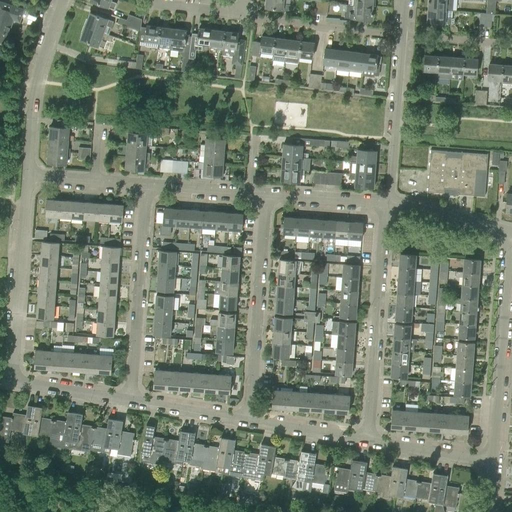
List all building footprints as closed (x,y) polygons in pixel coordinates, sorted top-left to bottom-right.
[(109,0),(90,0),(90,1),(113,9),(116,3),(109,1),(109,0)] [(283,0),(266,0),(265,8),(289,11),(290,5),(283,4),(283,0)] [(428,0),(428,9),(452,11),(452,0),(428,0)] [(0,7),(0,38),(5,40),(4,43),(5,43),(11,23),(9,22),(10,19),(19,21),(23,10),(5,4),(3,9),(0,7)] [(355,6),(348,5),(347,5),(346,12),(344,12),(344,18),(371,20),(372,7),(355,6)] [(452,11),(428,9),(427,23),(451,24),(452,11)] [(86,19),(83,26),(102,33),(105,26),(111,28),(113,22),(90,13),(88,20),(86,19)] [(128,15),(126,20),(141,26),(141,20),(128,15)] [(141,26),(126,20),(119,18),(117,23),(140,32),(141,26)] [(102,33),(83,26),(81,33),(83,34),(80,40),(103,48),(106,42),(109,44),(112,37),(102,33)] [(158,43),(160,28),(147,26),(144,47),(157,48),(158,43)] [(160,28),(158,43),(171,45),(173,29),(160,28)] [(192,34),(190,47),(190,49),(202,51),(202,45),(210,46),(211,30),(198,28),(198,34),(192,34)] [(173,29),(171,45),(170,51),(183,53),(181,72),(187,73),(189,59),(190,49),(190,47),(184,46),(186,31),(173,29)] [(211,30),(210,46),(217,46),(216,50),(222,50),(225,32),(211,30)] [(222,50),(223,50),(222,55),(237,57),(234,78),(240,79),(245,41),(237,39),(238,34),(225,32),(222,50)] [(273,54),(275,38),(262,37),(261,43),(253,42),(251,55),(259,56),(260,52),(273,54)] [(273,54),(272,60),(285,62),(286,55),(288,40),(275,38),(273,54)] [(288,40),(286,55),(285,62),(298,64),(299,57),(301,42),(288,40)] [(314,43),(301,42),(299,57),(312,59),(314,43)] [(325,49),(324,59),(323,64),(336,66),(338,50),(325,49)] [(338,50),(336,66),(336,70),(349,72),(349,71),(351,52),(338,50)] [(351,52),(349,71),(362,73),(364,54),(351,52)] [(364,54),(362,73),(361,76),(374,78),(375,75),(378,76),(379,66),(376,65),(377,55),(364,54)] [(437,72),(438,57),(425,56),(424,71),(437,72)] [(438,57),(437,72),(436,78),(449,79),(450,73),(451,57),(438,57)] [(451,57),(450,73),(463,74),(464,58),(451,57)] [(464,58),(463,74),(476,75),(477,59),(464,58)] [(118,61),(117,67),(135,69),(136,63),(118,61)] [(489,64),(488,74),(488,80),(501,81),(502,65),(489,64)] [(511,65),(502,65),(501,81),(501,84),(511,84),(511,65)] [(50,127),(49,139),(67,140),(70,141),(71,136),(67,136),(68,129),(74,129),(74,121),(57,120),(57,127),(50,127)] [(147,134),(138,133),(128,132),(128,133),(127,145),(146,147),(148,147),(148,146),(152,147),(152,137),(151,135),(147,134)] [(205,138),(205,144),(200,144),(199,150),(202,151),(224,152),(225,140),(205,138)] [(49,139),(49,151),(69,153),(70,149),(67,149),(67,140),(49,139)] [(302,146),(293,145),(283,144),(282,157),(301,158),(304,159),(304,154),(302,154),(302,146)] [(127,145),(126,157),(148,159),(148,155),(145,155),(146,147),(127,145)] [(202,151),(199,150),(199,156),(204,156),(204,163),(223,164),(224,152),(202,151)] [(350,156),(350,162),(356,162),(375,164),(376,151),(357,150),(357,157),(350,156)] [(462,151),(462,152),(430,150),(427,192),(444,193),(444,192),(458,193),(458,195),(485,197),(488,154),(462,151)] [(69,153),(49,151),(48,163),(47,163),(47,164),(66,165),(66,164),(65,164),(66,156),(69,157),(69,153)] [(491,152),(490,165),(498,165),(499,152),(491,152)] [(148,159),(126,157),(126,169),(125,169),(144,171),(144,163),(147,163),(148,159)] [(301,158),(282,157),(281,169),(305,171),(307,171),(308,159),(304,159),(301,158)] [(349,167),(349,174),(353,174),(355,174),(374,176),(375,164),(356,162),(350,162),(349,167)] [(198,169),(201,169),(200,178),(199,178),(199,179),(214,180),(215,176),(221,177),(222,177),(223,164),(204,163),(198,163),(198,169)] [(305,171),(281,169),(280,181),(299,183),(300,175),(305,176),(305,171)] [(349,174),(348,179),(355,180),(355,187),(374,188),(374,176),(355,174),(353,174),(349,174)] [(58,218),(60,201),(47,200),(46,217),(58,218)] [(60,201),(58,218),(71,219),(72,202),(60,201)] [(85,203),(72,202),(71,219),(84,220),(85,203)] [(85,203),(84,220),(96,220),(97,203),(85,203)] [(97,203),(96,220),(109,221),(110,204),(97,203)] [(123,205),(110,204),(109,221),(121,222),(123,205)] [(176,226),(177,209),(164,208),(163,224),(161,224),(160,235),(170,235),(170,226),(176,226)] [(190,210),(177,209),(176,226),(189,227),(190,210)] [(190,210),(189,227),(202,228),(203,211),(190,210)] [(203,211),(202,228),(215,229),(216,212),(203,211)] [(229,213),(216,212),(215,229),(228,230),(229,213)] [(229,213),(228,230),(241,231),(242,214),(229,213)] [(296,235),(297,218),(284,217),(283,234),(296,235)] [(297,218),(296,235),(309,236),(310,219),(297,218)] [(323,220),(310,219),(309,236),(322,237),(323,220)] [(336,221),(323,220),(322,237),(335,238),(336,221)] [(349,222),(336,221),(335,238),(348,239),(349,222)] [(349,222),(348,239),(361,240),(362,223),(349,222)] [(42,242),(41,255),(58,256),(59,243),(42,242)] [(120,248),(110,247),(103,246),(102,259),(119,260),(120,248)] [(159,251),(158,264),(175,265),(176,252),(159,251)] [(400,254),(399,267),(415,269),(416,255),(400,254)] [(41,255),(40,267),(57,268),(58,256),(41,255)] [(239,257),(230,256),(223,256),(222,269),(239,270),(239,257)] [(119,260),(102,259),(101,272),(118,273),(119,260)] [(464,259),(464,269),(463,272),(479,273),(480,260),(464,259)] [(279,260),(278,273),(294,274),(295,261),(279,260)] [(158,264),(157,277),(174,278),(175,265),(158,264)] [(359,266),(349,265),(343,264),(342,278),(358,279),(359,266)] [(40,267),(39,280),(56,281),(57,268),(40,267)] [(399,267),(398,280),(414,282),(415,269),(399,267)] [(239,270),(222,269),(221,282),(238,283),(239,270)] [(118,273),(101,272),(100,284),(117,286),(118,273)] [(463,272),(457,272),(457,277),(463,277),(462,285),(478,286),(479,273),(463,272)] [(278,273),(277,286),(293,287),(294,274),(278,273)] [(174,278),(157,277),(156,290),(173,291),(174,278)] [(358,279),(342,278),(341,291),(357,292),(358,279)] [(39,280),(38,292),(55,294),(56,281),(39,280)] [(398,280),(397,293),(413,295),(414,282),(398,280)] [(238,283),(221,282),(215,281),(214,294),(220,295),(237,296),(238,283)] [(100,288),(99,297),(116,298),(117,286),(100,284),(100,286),(100,288)] [(478,286),(462,285),(462,298),(477,299),(478,286)] [(293,287),(277,286),(276,299),(292,300),(293,287)] [(341,291),(340,304),(356,305),(357,292),(341,291)] [(55,294),(38,292),(37,305),(54,306),(55,294)] [(204,294),(198,293),(197,308),(205,309),(206,300),(203,300),(204,294)] [(413,295),(397,293),(396,306),(412,308),(413,295)] [(173,296),(166,296),(156,295),(155,308),(172,310),(173,296)] [(237,296),(220,295),(219,308),(236,309),(237,296)] [(116,298),(99,297),(98,310),(115,311),(116,298)] [(477,299),(462,298),(456,298),(456,302),(461,303),(461,311),(476,312),(477,299)] [(292,300),(276,299),(275,312),(291,313),(292,300)] [(314,302),(308,301),(308,307),(305,306),(305,312),(314,313),(314,302)] [(356,305),(340,304),(339,317),(355,318),(356,305)] [(54,306),(37,305),(36,318),(53,319),(54,306)] [(412,308),(396,306),(395,319),(411,321),(412,308)] [(155,308),(154,321),(171,323),(172,310),(155,308)] [(205,309),(197,308),(195,324),(202,324),(204,324),(205,309)] [(98,310),(97,322),(114,324),(115,311),(98,310)] [(461,311),(460,324),(475,325),(476,312),(461,311)] [(320,313),(314,313),(305,312),(304,312),(303,322),(307,322),(313,322),(319,323),(320,313)] [(219,313),(218,320),(210,319),(210,326),(218,326),(234,327),(235,314),(219,313)] [(291,318),(285,318),(275,317),(274,330),(290,331),(291,318)] [(171,323),(154,321),(153,335),(170,336),(171,323)] [(114,324),(97,322),(96,335),(113,336),(114,324)] [(355,323),(345,322),(339,322),(338,335),(354,336),(355,323)] [(475,325),(460,324),(459,337),(474,339),(475,325)] [(410,326),(405,325),(395,325),(394,338),(409,339),(410,326)] [(218,326),(217,339),(233,340),(234,327),(218,326)] [(274,330),(273,343),(289,345),(290,331),(274,330)] [(354,336),(338,335),(337,348),(353,349),(354,336)] [(394,338),(393,351),(408,352),(409,339),(394,338)] [(233,340),(217,339),(216,352),(232,354),(233,340)] [(474,343),(464,343),(458,342),(457,355),(473,357),(474,343)] [(289,345),(273,343),(272,357),(288,358),(289,345)] [(353,349),(337,348),(336,361),(352,362),(353,349)] [(48,351),(46,351),(36,350),(34,368),(47,369),(48,351)] [(61,352),(48,351),(47,369),(60,370),(61,352)] [(408,352),(393,351),(392,364),(407,365),(408,352)] [(74,353),(61,352),(60,370),(72,371),(74,353)] [(74,353),(72,371),(85,371),(86,354),(74,353)] [(86,354),(85,371),(98,372),(99,355),(86,354)] [(99,355),(98,372),(110,373),(112,356),(99,355)] [(473,357),(457,355),(456,368),(472,370),(473,357)] [(352,362),(336,361),(335,374),(351,375),(352,362)] [(407,365),(392,364),(391,377),(406,378),(407,365)] [(472,370),(456,368),(451,368),(450,381),(455,382),(471,383),(472,370)] [(167,371),(165,371),(155,370),(153,388),(166,389),(167,371)] [(180,372),(167,371),(166,389),(179,390),(180,372)] [(193,373),(180,372),(179,390),(191,391),(193,373)] [(193,373),(191,391),(204,392),(205,374),(193,373)] [(205,374),(204,392),(217,392),(218,375),(205,374)] [(231,376),(218,375),(217,392),(229,393),(231,376)] [(471,383),(455,382),(454,395),(470,396),(471,383)] [(286,391),(283,391),(273,390),(272,408),(285,409),(286,391)] [(286,391),(285,409),(297,410),(299,392),(286,391)] [(299,392),(297,410),(310,411),(311,393),(299,392)] [(324,394),(311,393),(310,411),(323,412),(324,394)] [(324,394),(323,412),(335,412),(337,395),(324,394)] [(349,396),(337,395),(335,412),(348,413),(348,408),(349,396)] [(2,416),(0,426),(0,428),(0,440),(8,442),(10,430),(22,432),(22,433),(30,435),(35,406),(27,405),(26,415),(13,413),(12,418),(2,416)] [(42,408),(35,406),(30,435),(37,436),(38,434),(50,436),(53,419),(41,417),(42,408)] [(405,411),(402,411),(392,410),(391,428),(403,429),(405,411)] [(417,412),(405,411),(403,429),(416,430),(417,412)] [(53,419),(50,436),(49,445),(62,447),(64,440),(70,441),(75,413),(68,412),(66,422),(53,419)] [(430,413),(417,412),(416,430),(429,431),(430,413)] [(75,413),(70,441),(69,448),(89,452),(90,448),(94,426),(81,424),(83,414),(75,413)] [(430,413),(429,431),(441,432),(443,414),(430,413)] [(455,415),(443,414),(441,432),(454,432),(455,415)] [(455,415),(454,432),(467,433),(468,416),(455,415)] [(94,426),(90,448),(110,452),(110,448),(115,420),(108,418),(106,428),(94,426)] [(115,420),(110,448),(117,449),(116,453),(130,455),(134,433),(121,431),(123,421),(115,420)] [(146,425),(140,461),(161,465),(162,461),(163,455),(166,439),(153,436),(155,427),(146,425)] [(166,439),(163,455),(162,461),(182,464),(182,460),(187,432),(180,431),(178,441),(166,439)] [(195,433),(187,432),(182,460),(190,462),(191,459),(203,462),(206,445),(193,443),(195,433)] [(206,445),(203,462),(202,469),(215,471),(215,466),(223,467),(228,439),(220,438),(219,447),(206,445)] [(228,439),(223,467),(222,474),(242,477),(246,452),(234,450),(235,440),(228,439)] [(246,452),(242,477),(262,481),(263,474),(268,446),(261,444),(259,454),(246,452)] [(276,447),(268,446),(263,474),(284,478),(287,459),(274,457),(276,447)] [(299,461),(287,459),(284,478),(296,480),(291,488),(296,490),(301,491),(302,481),(304,481),(308,452),(301,451),(299,461)] [(316,454),(308,452),(304,481),(324,484),(327,466),(314,464),(316,454)] [(337,467),(335,484),(333,490),(347,492),(348,488),(355,490),(359,461),(352,460),(350,470),(337,467)] [(359,461),(355,490),(362,491),(363,488),(375,490),(378,474),(365,472),(367,462),(359,461)] [(378,474),(375,490),(382,491),(381,496),(387,497),(387,495),(395,496),(400,468),(392,466),(391,476),(378,474)] [(400,468),(395,496),(402,497),(403,495),(416,497),(418,481),(406,479),(407,469),(400,468)] [(105,479),(120,481),(121,475),(106,473),(105,479)] [(431,483),(418,481),(416,497),(428,499),(428,502),(435,503),(440,475),(433,473),(431,483)] [(440,475),(435,503),(433,511),(443,511),(443,506),(455,508),(459,488),(446,486),(448,476),(440,475)] [(188,486),(187,492),(197,494),(198,487),(188,486)] [(240,494),(239,501),(257,504),(258,496),(255,496),(255,494),(245,492),(245,494),(240,494)]
